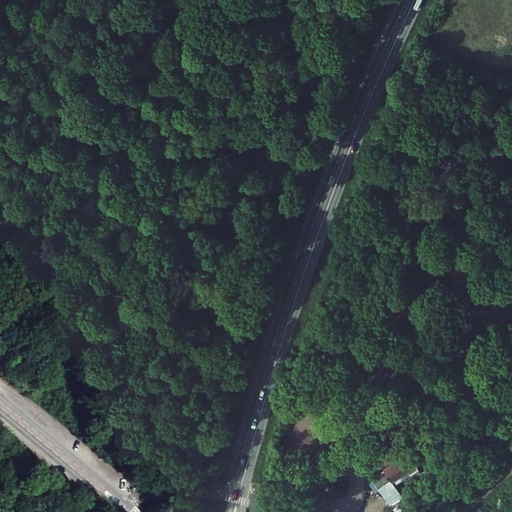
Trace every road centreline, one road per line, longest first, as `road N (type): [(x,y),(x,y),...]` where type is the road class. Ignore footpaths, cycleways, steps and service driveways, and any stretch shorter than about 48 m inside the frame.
road 1 (tertiary): [(415,0),(299,286),(241,484)]
road 2 (tertiary): [(126,511),(0,405)]
